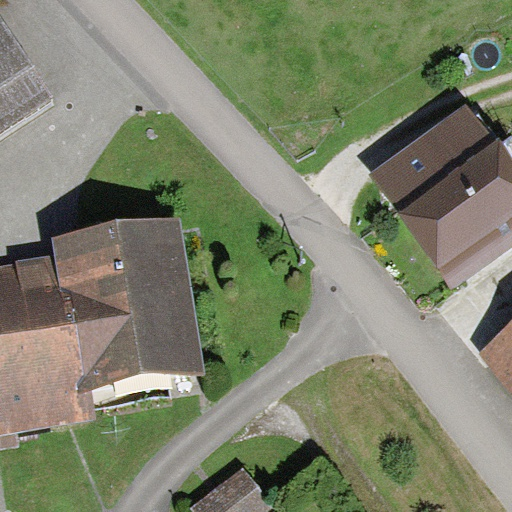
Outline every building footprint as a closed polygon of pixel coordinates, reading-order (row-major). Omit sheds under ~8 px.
[(0,137),(40,110),(0,50),(0,137)] [(511,213),(459,140),(362,210),(429,303),(511,244),(511,213)] [(166,245),(0,275),(0,435),(194,400),(166,245)] [(511,347),(481,375),(511,409),(511,347)] [(254,511),(233,486),(201,511),(254,511)]
